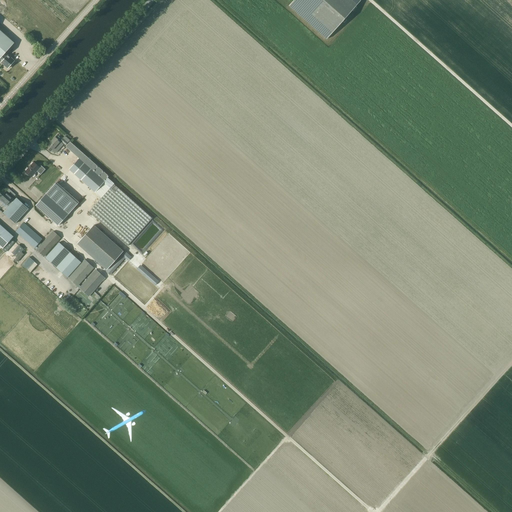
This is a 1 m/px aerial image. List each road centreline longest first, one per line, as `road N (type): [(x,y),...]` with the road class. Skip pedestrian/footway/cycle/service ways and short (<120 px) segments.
road 1 (track): [(371,511),(109,277)]
road 2 (secondary): [(0,169),(151,0)]
road 3 (track): [(511,125),(370,0)]
road 4 (tertiary): [(95,0),(0,106)]
